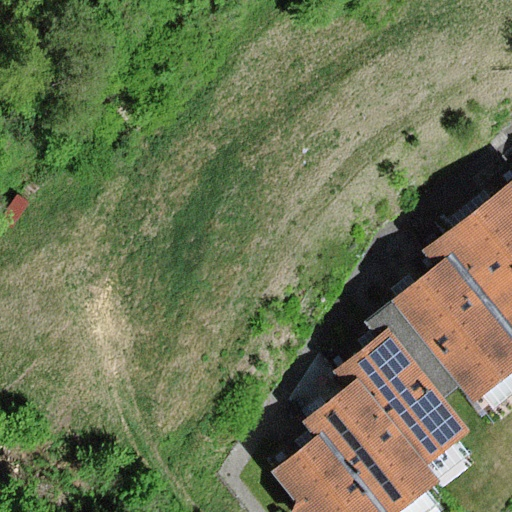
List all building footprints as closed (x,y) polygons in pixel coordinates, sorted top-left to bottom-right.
[(511,188),(482,212),(511,249),(511,188)] [(511,249),(482,212),(438,246),(449,261),(511,338),(511,249)] [(511,341),(449,261),(368,324),(380,340),(391,331),(417,363),(432,352),(461,389),(478,410),(511,383),(511,341)] [(380,340),(349,364),(362,380),(431,467),(473,434),(447,400),(461,389),(432,352),(417,363),(391,331),(380,340)] [(362,380),(311,421),(323,436),(383,511),(407,511),(443,484),(431,467),(362,380)] [(383,511),(323,436),(276,475),(301,506),(293,511),(383,511)]
